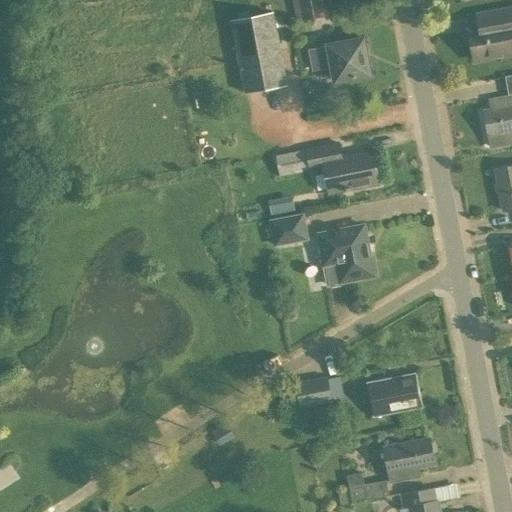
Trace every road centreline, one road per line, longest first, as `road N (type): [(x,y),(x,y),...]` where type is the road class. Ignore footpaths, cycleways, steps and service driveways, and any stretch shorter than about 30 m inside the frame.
road 1 (residential): [(455,260),(59,511)]
road 2 (tertiary): [(455,260),(407,0)]
road 3 (tertiary): [(507,511),(455,260)]
